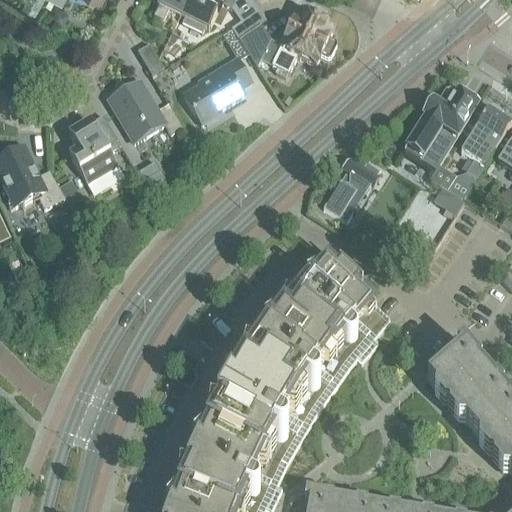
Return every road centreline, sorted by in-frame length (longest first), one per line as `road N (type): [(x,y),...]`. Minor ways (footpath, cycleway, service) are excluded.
road 1 (tertiary): [(413,54),(379,63),(177,253),(144,292),(75,417)]
road 2 (tertiary): [(101,428),(134,356),(191,276),(272,196)]
road 3 (residential): [(463,337),(444,316),(420,321),(272,196)]
road 4 (tertiary): [(272,196),(402,82),(413,54)]
road 5 (residential): [(0,113),(26,123),(74,103),(129,0)]
